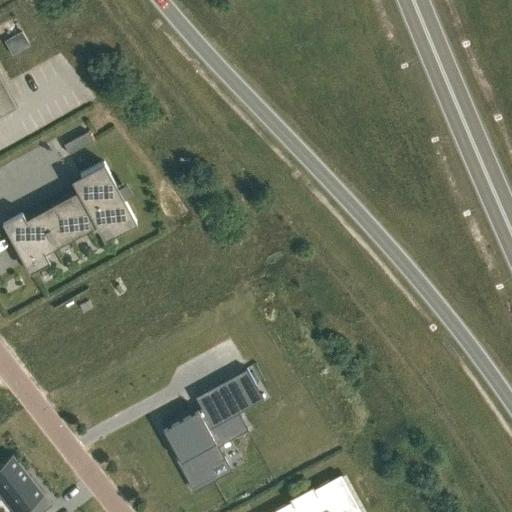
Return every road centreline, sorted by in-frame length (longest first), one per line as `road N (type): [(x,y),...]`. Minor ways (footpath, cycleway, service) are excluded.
road 1 (trunk): [(161,0),(394,254),(511,406)]
road 2 (trunk): [(511,233),(411,0)]
road 3 (residential): [(0,361),(117,511)]
